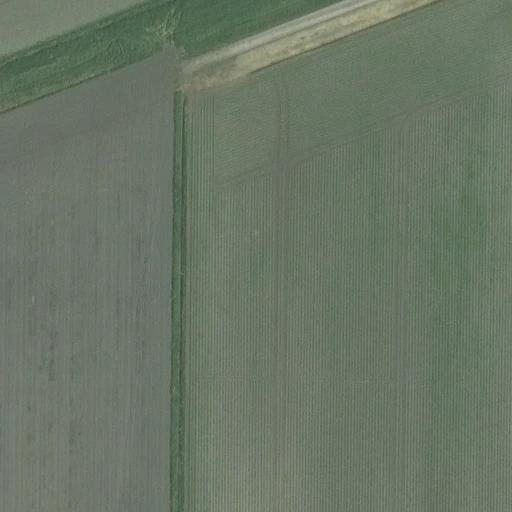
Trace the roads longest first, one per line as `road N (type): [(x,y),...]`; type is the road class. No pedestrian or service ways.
road 1 (track): [(0,92),(244,0)]
road 2 (track): [(364,0),(188,67)]
